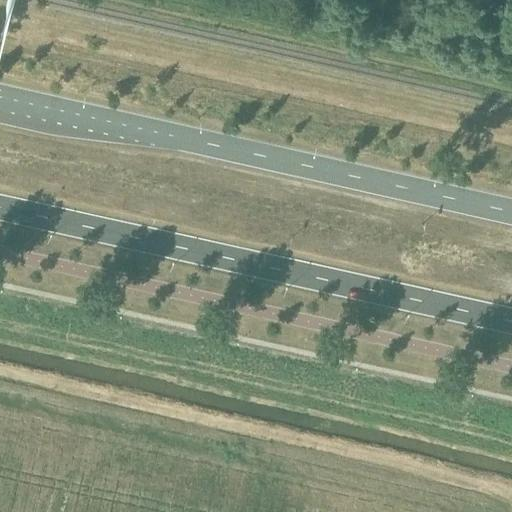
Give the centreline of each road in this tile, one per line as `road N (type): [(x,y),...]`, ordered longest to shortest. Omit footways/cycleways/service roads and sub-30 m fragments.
road 1 (primary): [(0,204),(511,321)]
road 2 (primary): [(511,211),(0,97)]
